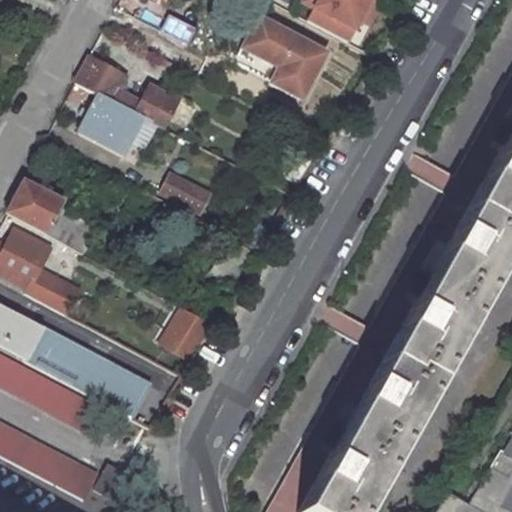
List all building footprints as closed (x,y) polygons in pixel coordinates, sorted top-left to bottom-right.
[(303,0),(302,4),(308,7),(300,22),(340,44),(354,18),(362,23),(374,2),(369,0),(303,0)] [(150,29),(174,42),(176,43),(184,28),(156,14),(149,29),(150,29)] [(319,56),(252,19),(242,38),(255,46),(249,59),(271,70),(264,84),(262,87),(293,103),(319,56)] [(242,38),(227,65),(264,84),(271,70),(249,59),(255,46),(242,38)] [(117,82),(80,62),(70,81),(135,116),(156,128),(170,102),(155,94),(152,99),(140,93),(131,108),(109,96),(117,82)] [(511,64),(446,183),(361,336),(272,496),(285,503),(297,510),(295,511),(360,511),(511,240),(511,64)] [(115,155),(135,116),(70,81),(68,84),(86,93),(87,96),(70,131),(115,155)] [(101,172),(66,153),(58,168),(94,187),(101,172)] [(300,154),(283,181),(294,187),(311,159),(300,154)] [(198,215),(210,190),(166,170),(154,196),(198,215)] [(0,211),(40,234),(45,225),(56,203),(18,181),(0,211)] [(270,226),(286,200),(275,194),(259,221),(270,226)] [(81,245),(45,225),(40,234),(51,242),(76,256),(81,245)] [(52,248),(11,227),(0,249),(0,279),(23,291),(22,293),(66,316),(80,290),(40,270),(52,248)] [(233,242),(218,268),(238,279),(254,252),(233,242)] [(150,385),(0,305),(0,350),(131,420),(150,385)] [(156,345),(187,364),(209,327),(178,308),(156,345)] [(93,407),(0,358),(0,390),(79,432),(93,407)] [(91,475),(0,427),(0,460),(78,501),(91,475)] [(511,511),(511,435),(502,452),(499,450),(467,504),(447,493),(436,511),(511,511)] [(118,470),(106,464),(92,491),(104,497),(118,470)]
